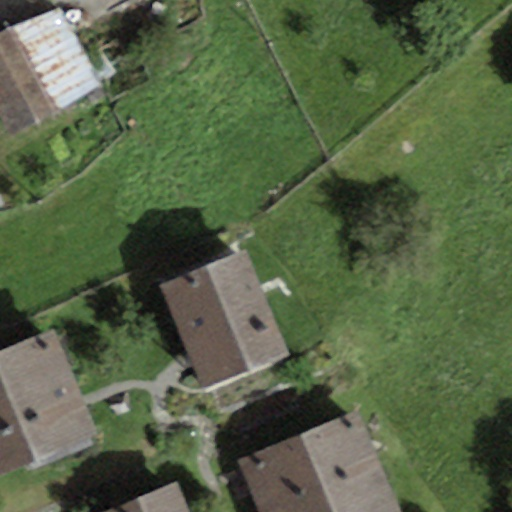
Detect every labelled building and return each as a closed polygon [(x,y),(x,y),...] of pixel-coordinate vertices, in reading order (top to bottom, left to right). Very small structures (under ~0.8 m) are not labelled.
[(61,10),(0,34),(0,117),(14,145),(100,88),(61,10)] [(244,249),(159,285),(205,392),(290,356),(244,249)] [(54,334),(0,355),(0,474),(95,437),(54,334)] [(261,511),(399,511),(353,413),(240,466),(261,511)] [(184,511),(172,485),(110,511),(184,511)]
